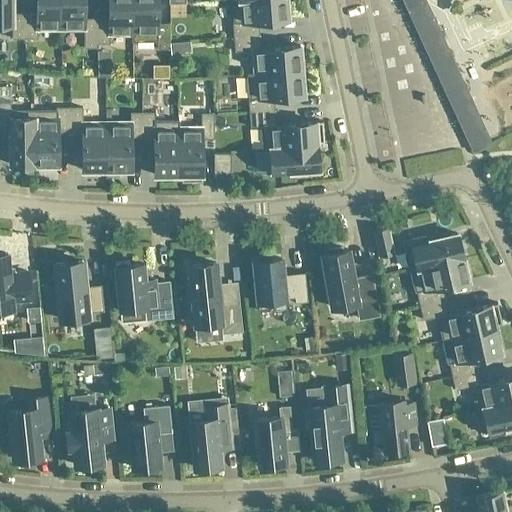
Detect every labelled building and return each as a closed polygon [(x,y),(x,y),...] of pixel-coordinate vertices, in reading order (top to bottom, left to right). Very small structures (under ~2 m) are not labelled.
[(11,39),(24,39),(24,13),(12,13),(11,0),(0,0),(0,23),(11,24),(11,39)] [(60,29),(60,0),(35,0),(36,2),(35,2),(35,7),(36,7),(36,13),(24,13),(24,39),(37,38),(36,29),(60,29)] [(60,0),(60,29),(83,29),(84,48),(96,48),(96,44),(96,18),(84,18),(84,7),(84,2),(83,0),(60,0)] [(132,34),(131,0),(107,0),(108,3),(108,7),(107,7),(107,12),(108,12),(108,18),(96,18),(96,44),(109,44),(108,34),(132,34)] [(155,0),(131,0),(132,34),(132,41),(155,41),(155,49),(169,49),(169,23),(156,23),(156,12),(156,7),(155,0)] [(287,19),(285,0),(230,0),(233,23),(232,23),(233,37),(259,35),(257,21),(262,21),(267,21),(267,20),(287,19)] [(427,3),(425,0),(401,0),(407,12),(427,3)] [(260,49),(259,35),(233,37),(234,52),(252,50),(254,74),(301,70),(299,46),(279,48),(279,47),(273,48),(274,48),(260,49)] [(383,70),(393,68),(390,46),(379,47),(383,70)] [(303,94),(301,70),(254,74),(246,74),(249,98),(247,98),(249,112),(274,110),(273,96),(277,96),(283,96),(282,95),(303,94)] [(33,117),(33,109),(10,110),(10,102),(0,101),(0,127),(9,127),(9,141),(9,146),(10,164),(34,164),(33,117)] [(69,133),(69,107),(56,107),(56,109),(33,109),(33,117),(34,164),(57,164),(57,143),(58,143),(58,138),(57,138),(57,133),(69,133)] [(105,169),(105,122),(82,122),(82,107),(69,107),(69,133),(81,133),(81,144),(81,149),(82,169),(105,169)] [(393,111),(401,157),(455,148),(449,114),(422,118),(420,107),(393,111)] [(269,149),(317,145),(315,121),(294,123),(294,122),(289,123),(275,124),(274,110),(249,112),(250,127),(259,126),(261,150),(269,149)] [(141,138),(141,112),(129,112),(129,122),(105,122),(105,169),(129,169),(129,149),(130,149),(130,143),(129,143),(129,138),(141,138)] [(178,174),(177,127),(177,120),(154,120),(154,112),(141,112),(141,138),(153,138),(153,149),(153,154),(154,154),(154,174),(178,174)] [(201,139),(213,138),(213,113),(201,113),(201,127),(177,127),(178,174),(180,174),(180,182),(201,181),(201,154),(202,154),(202,148),(201,148),(201,139)] [(318,169),(317,145),(269,149),(271,173),(295,171),(301,171),(301,170),(318,169)] [(230,153),(213,153),(214,179),(230,179),(230,153)] [(373,231),(379,256),(393,252),(387,227),(373,231)] [(457,233),(440,237),(435,238),(426,240),(425,235),(411,238),(403,241),(409,269),(462,256),(457,233)] [(354,278),(348,250),(341,251),(340,247),(328,249),(328,254),(321,255),(330,307),(356,302),(359,318),(378,315),(371,275),(354,278)] [(0,308),(12,307),(12,301),(29,299),(27,271),(9,273),(7,253),(0,253),(0,308)] [(468,280),(462,256),(409,269),(414,292),(416,291),(419,305),(444,300),(441,286),(443,286),(448,285),(448,284),(468,280)] [(258,311),(286,308),(285,298),(294,297),(294,302),(307,301),(304,272),(291,273),(291,276),(283,277),(281,258),(253,261),(255,281),(252,281),(253,296),(256,296),(258,311)] [(57,295),(60,319),(87,316),(87,312),(103,311),(100,284),(84,286),(82,260),(54,263),(55,278),(49,278),(51,296),(57,295)] [(145,319),(144,305),(170,303),(168,281),(154,282),(154,279),(144,280),(142,263),(129,265),(128,260),(114,262),(116,281),(114,282),(116,296),(118,296),(120,321),(145,319)] [(220,305),(218,283),(216,262),(188,265),(194,324),(220,321),(221,334),(242,332),(239,303),(220,305)] [(502,323),(497,302),(470,309),(469,308),(464,309),(465,310),(447,314),(444,300),(419,305),(422,320),(436,317),(442,339),(448,338),(495,327),(494,325),(502,323)] [(96,339),(109,338),(108,326),(95,328),(96,339)] [(500,351),(495,327),(448,338),(442,339),(447,362),(448,362),(452,376),(477,370),(473,357),(475,356),(475,357),(480,356),(480,355),(500,351)] [(11,337),(12,350),(39,347),(38,334),(11,337)] [(314,336),(303,337),(304,351),(316,350),(314,336)] [(415,379),(410,349),(393,352),(398,382),(415,379)] [(123,352),(113,352),(113,362),(123,362),(123,352)] [(346,353),(335,354),(336,368),(348,367),(346,353)] [(108,362),(91,363),(92,374),(109,372),(108,362)] [(469,387),(475,410),(511,401),(511,376),(503,379),(503,378),(498,379),(498,380),(480,384),(477,370),(452,376),(455,390),(469,387)] [(291,383),(277,385),(278,396),(292,395),(291,383)] [(352,429),(350,415),(347,385),(321,387),(322,399),(307,401),(308,409),(303,410),(305,426),(309,425),(313,460),(322,459),(322,464),(339,462),(338,457),(341,457),(338,430),(352,429)] [(50,433),(49,423),(47,397),(23,399),(24,409),(8,411),(12,459),(40,456),(38,434),(50,433)] [(379,402),(361,404),(364,429),(371,428),(373,443),(383,442),(384,450),(406,447),(404,423),(414,422),(412,403),(402,404),(402,400),(379,402)] [(511,401),(475,410),(480,433),(488,431),(489,437),(505,433),(504,428),(511,426),(511,427),(511,426),(511,401)] [(160,467),(158,452),(156,435),(171,433),(168,404),(142,407),(144,422),(127,423),(127,427),(124,428),(125,443),(129,443),(131,466),(144,465),(144,469),(160,467)] [(204,406),(206,419),(189,421),(193,467),(220,465),(218,439),(232,437),(228,404),(204,406)] [(282,433),(292,432),(289,406),(278,407),(279,416),(254,419),(258,465),(285,462),(282,433)] [(102,462),(100,440),(99,434),(111,433),(108,408),(97,409),(97,407),(69,410),(71,430),(66,430),(68,448),(73,448),(74,464),(102,462)] [(443,418),(426,421),(431,446),(447,443),(443,418)] [(511,511),(511,505),(511,504),(504,506),(500,490),(476,496),(479,509),(480,511),(476,511),(511,511)]
